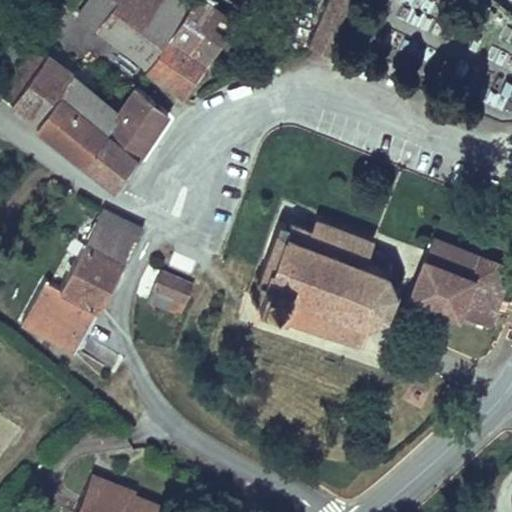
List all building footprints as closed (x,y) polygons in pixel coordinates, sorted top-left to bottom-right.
[(140,0),(79,0),(118,30),(140,0)] [(147,50),(178,0),(140,0),(118,30),(147,50)] [(233,7),(222,0),(178,0),(147,50),(182,77),(208,43),(233,7)] [(329,0),(325,9),(348,21),(359,0),(329,0)] [(348,21),(325,9),(315,27),(338,39),(348,21)] [(83,143),(118,92),(99,75),(94,82),(43,36),(5,77),(83,143)] [(132,71),(118,92),(83,143),(114,170),(168,96),(132,71)] [(138,227),(98,204),(82,235),(122,258),(138,227)] [(383,257),(280,219),(253,293),(284,306),(283,312),(359,339),(369,316),(392,310),(389,305),(396,284),(380,267),(383,257)] [(55,278),(98,303),(122,258),(82,235),(71,229),(65,238),(76,245),(55,278)] [(408,292),(488,323),(511,263),(432,232),(408,292)] [(192,280),(164,267),(155,285),(183,298),(192,280)] [(84,329),(98,303),(55,278),(45,272),(30,300),(84,329)] [(138,491),(92,471),(73,511),(161,511),(163,509),(136,497),(138,491)] [(511,481),(501,499),(511,506),(511,481)]
